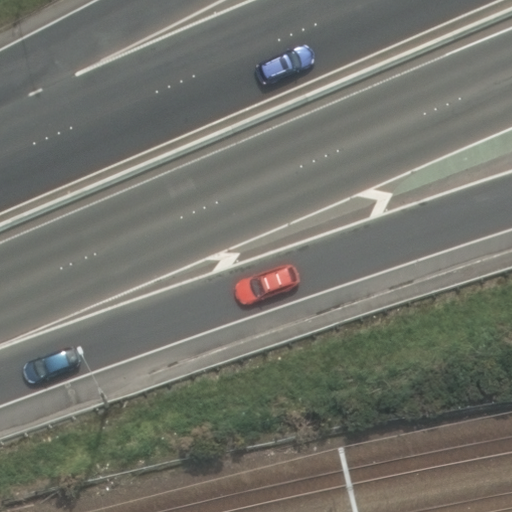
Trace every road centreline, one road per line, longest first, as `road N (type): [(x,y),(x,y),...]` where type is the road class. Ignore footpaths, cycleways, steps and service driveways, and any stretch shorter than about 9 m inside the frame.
road 1 (trunk): [(511,79),(0,297)]
road 2 (trunk): [(511,218),(0,379)]
road 3 (trunk): [(0,158),(380,0)]
road 4 (trunk): [(0,110),(70,57),(173,0)]
